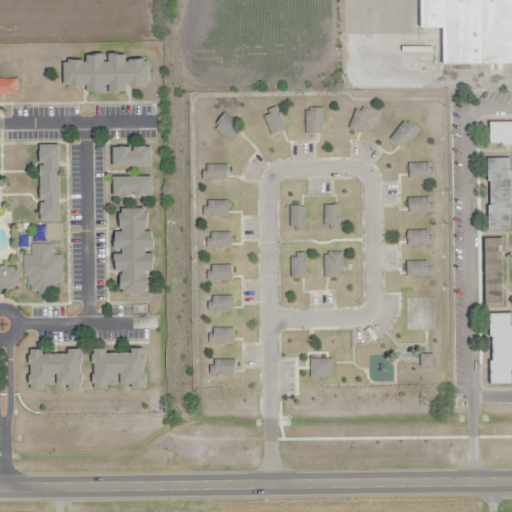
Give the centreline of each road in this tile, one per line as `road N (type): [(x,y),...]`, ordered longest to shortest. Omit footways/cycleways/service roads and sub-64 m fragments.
road 1 (residential): [(272,485),(271,171),(374,170),(375,321),(271,321)]
road 2 (secondary): [(0,488),(511,482)]
